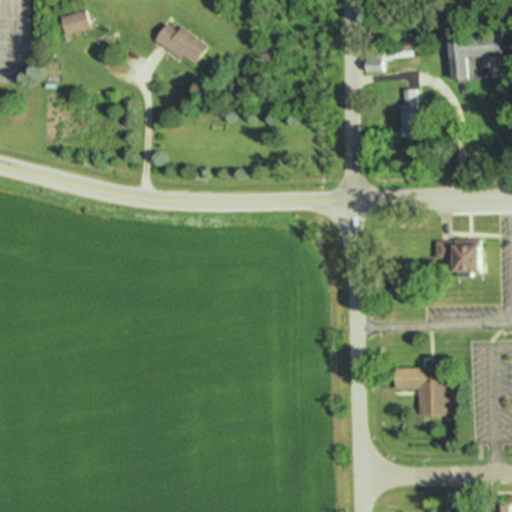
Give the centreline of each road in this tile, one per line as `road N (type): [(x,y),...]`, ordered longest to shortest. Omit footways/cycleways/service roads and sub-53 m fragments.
road 1 (tertiary): [(0,167),(145,200),(354,201)]
road 2 (residential): [(360,511),(354,201)]
road 3 (residential): [(354,201),(348,0)]
road 4 (tertiary): [(354,201),(511,195)]
road 5 (residential): [(511,471),(359,473)]
